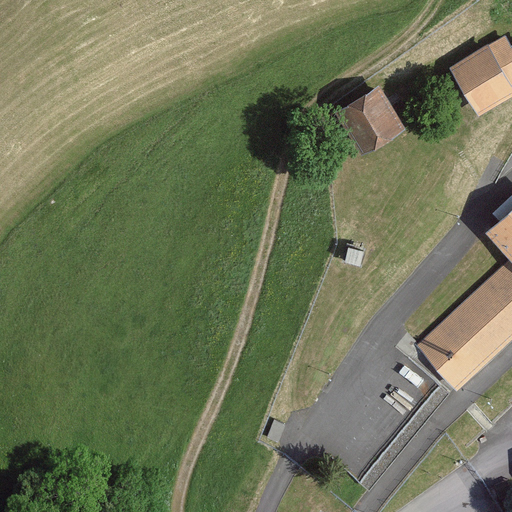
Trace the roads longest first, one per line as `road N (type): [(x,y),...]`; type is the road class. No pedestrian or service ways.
road 1 (track): [(435,0),(428,16),(318,103),(301,129),(246,324),(177,511)]
road 2 (residential): [(511,187),(386,328),(290,458),(269,511)]
